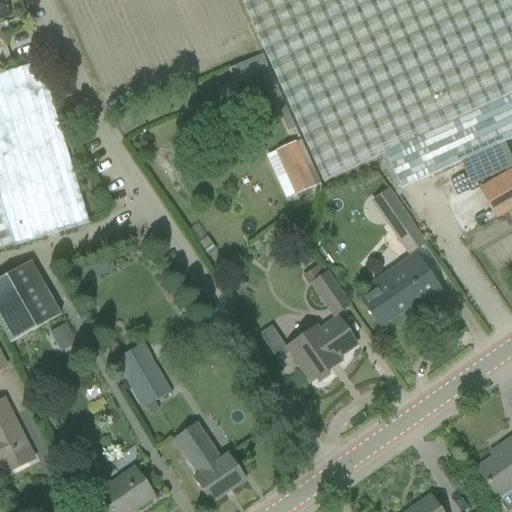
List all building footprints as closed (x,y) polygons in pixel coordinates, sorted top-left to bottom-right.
[(511,0),(240,0),(264,55),(271,69),(297,128),(322,183),(378,158),(384,155),(511,97),(511,0)] [(239,84),(260,74),(287,133),(297,128),(271,69),(264,55),(233,69),(239,84)] [(0,249),(87,223),(39,63),(0,74),(0,249)] [(240,94),(235,85),(234,83),(233,83),(217,91),(222,103),(240,94)] [(511,97),(384,155),(399,190),(511,139),(511,97)] [(295,144),(278,152),(296,194),(314,187),(295,144)] [(511,169),(499,177),(507,193),(511,189),(511,169)] [(393,231),(392,232),(408,255),(424,244),(408,221),(409,220),(403,211),(387,222),(393,231)] [(372,284),(377,291),(361,302),(379,328),(420,299),(424,305),(440,293),(417,261),(403,272),(398,266),(372,284)] [(0,280),(0,329),(9,345),(60,316),(30,263),(0,280)] [(347,307),(326,275),(319,265),(301,277),(308,287),(312,285),(333,317),(347,307)] [(326,372),(330,370),(339,364),(336,359),(355,346),(337,320),(318,333),(315,329),(286,349),(310,384),(314,381),(317,384),(329,376),(326,372)] [(49,334),(54,344),(70,335),(65,325),(49,334)] [(142,345),(125,355),(114,361),(141,410),(144,408),(149,417),(159,411),(154,403),(170,394),(142,345)] [(33,460),(10,415),(2,400),(0,400),(0,472),(2,476),(33,460)] [(192,479),(210,506),(212,505),(211,505),(243,484),(245,483),(226,456),(220,460),(195,425),(173,440),(197,476),(192,479)] [(511,439),(497,450),(500,454),(476,471),(495,499),(511,487),(511,439)] [(134,511),(156,498),(146,481),(136,465),(109,484),(103,474),(99,474),(91,479),(90,484),(107,511),(134,511)] [(438,511),(429,498),(408,511),(438,511)]
